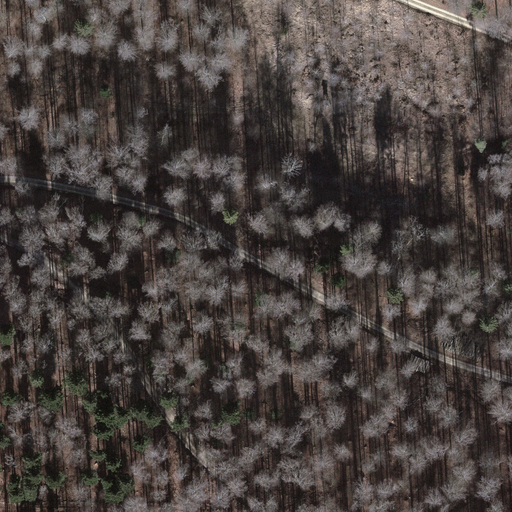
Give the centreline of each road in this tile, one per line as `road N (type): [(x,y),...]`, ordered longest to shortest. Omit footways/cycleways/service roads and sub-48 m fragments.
road 1 (track): [(0,175),(87,187),(201,227),(418,346),(511,381)]
road 2 (track): [(0,231),(46,257),(90,302),(186,440),(266,511)]
